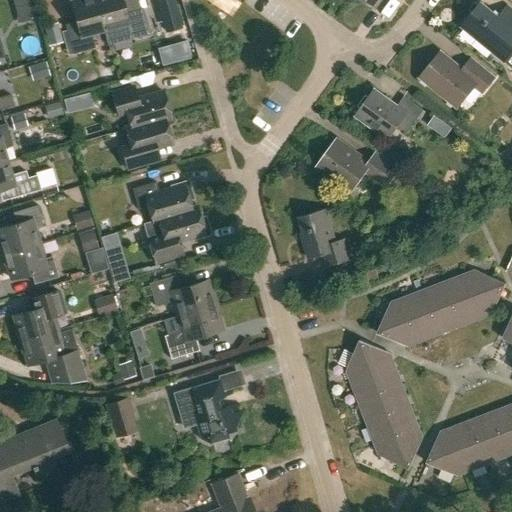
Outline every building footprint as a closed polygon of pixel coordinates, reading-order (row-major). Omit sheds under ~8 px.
[(104,31),(95,0),(80,0),(70,3),(77,27),(66,30),(73,54),(95,48),(91,34),(104,31)] [(121,0),(95,0),(104,31),(127,24),(131,38),(146,33),(140,10),(125,14),(121,0)] [(175,0),(166,3),(161,4),(160,4),(169,36),(170,36),(175,34),(186,31),(176,0),(175,0)] [(361,0),(373,8),(378,0),(361,0)] [(511,9),(507,6),(498,17),(481,2),(460,27),(504,62),(511,68),(511,9)] [(47,37),(60,33),(57,23),(44,27),(47,37)] [(157,48),(162,66),(190,59),(185,41),(157,48)] [(463,69),(441,52),(420,78),(457,108),(475,87),(482,93),(495,78),(471,59),(463,69)] [(46,61),(34,66),(37,79),(50,75),(46,61)] [(131,128),(165,118),(171,117),(164,92),(138,100),(135,88),(111,95),(117,116),(126,113),(131,128)] [(396,106),(374,90),(355,116),(388,139),(397,126),(406,133),(423,110),(404,96),(396,106)] [(63,100),(67,114),(93,107),(90,93),(63,100)] [(0,110),(13,107),(10,95),(0,98),(0,110)] [(48,106),(51,118),(63,115),(59,102),(48,106)] [(13,129),(27,125),(23,113),(10,117),(13,129)] [(442,135),(449,126),(434,115),(427,124),(442,135)] [(121,148),(127,167),(128,172),(162,162),(157,146),(172,142),(165,118),(131,128),(125,130),(130,145),(121,148)] [(0,164),(7,163),(3,150),(12,147),(5,125),(0,126),(0,164)] [(368,164),(337,141),(319,166),(351,190),(366,170),(387,185),(397,170),(375,155),(368,164)] [(7,201),(30,194),(41,191),(36,175),(27,178),(25,171),(11,175),(7,163),(0,164),(0,191),(4,190),(7,201)] [(56,170),(38,173),(41,190),(59,187),(56,170)] [(153,221),(158,220),(200,207),(199,205),(193,207),(190,198),(194,196),(188,179),(171,185),(172,189),(160,194),(156,182),(133,189),(139,209),(148,207),(153,221)] [(424,201),(429,193),(415,183),(409,192),(424,201)] [(0,238),(5,254),(39,243),(35,228),(44,226),(38,205),(14,212),(17,223),(0,227),(0,238)] [(203,216),(200,207),(158,220),(153,221),(143,224),(148,239),(147,239),(154,265),(185,256),(179,239),(194,234),(196,237),(212,231),(206,214),(203,216)] [(329,266),(353,259),(346,238),(335,242),(326,209),(300,217),(307,241),(305,242),(310,259),(325,254),(329,266)] [(73,216),(77,231),(94,226),(89,211),(73,216)] [(78,234),(84,256),(100,252),(94,230),(78,234)] [(39,243),(5,254),(12,279),(32,273),(35,284),(59,277),(56,265),(47,268),(39,243)] [(511,259),(506,272),(511,274),(511,317),(503,339),(511,342),(511,259)] [(126,277),(122,265),(109,269),(113,281),(126,277)] [(506,284),(476,270),(391,303),(377,333),(401,344),(496,307),(506,284)] [(178,315),(217,304),(209,279),(182,287),(178,274),(150,283),(157,305),(174,300),(178,315)] [(56,329),(52,316),(66,312),(59,290),(30,298),(34,309),(15,315),(22,339),(56,329)] [(113,297),(99,302),(103,315),(117,310),(113,297)] [(217,304),(178,315),(183,330),(165,335),(172,358),(200,350),(196,337),(224,328),(217,304)] [(86,381),(74,340),(70,325),(56,329),(22,339),(29,365),(44,360),(51,384),(86,381)] [(128,334),(131,342),(143,338),(140,330),(128,334)] [(384,350),(361,340),(347,370),(380,455),(410,469),(420,446),(384,350)] [(120,372),(110,376),(113,385),(136,377),(130,361),(118,365),(120,372)] [(152,370),(150,365),(138,369),(141,378),(142,381),(154,377),(153,375),(152,370)] [(237,431),(230,406),(224,408),(221,398),(232,394),(231,389),(222,391),(219,380),(190,388),(172,393),(182,429),(196,425),(200,440),(209,444),(229,438),(228,434),(237,431)] [(129,398),(106,404),(115,438),(138,432),(129,398)] [(511,410),(437,439),(427,463),(457,476),(511,455),(511,410)] [(57,420),(0,443),(0,501),(1,504),(20,496),(12,476),(32,467),(39,483),(58,475),(51,459),(70,452),(57,420)] [(247,499),(237,473),(211,484),(221,509),(213,511),(255,511),(250,498),(247,499)]
